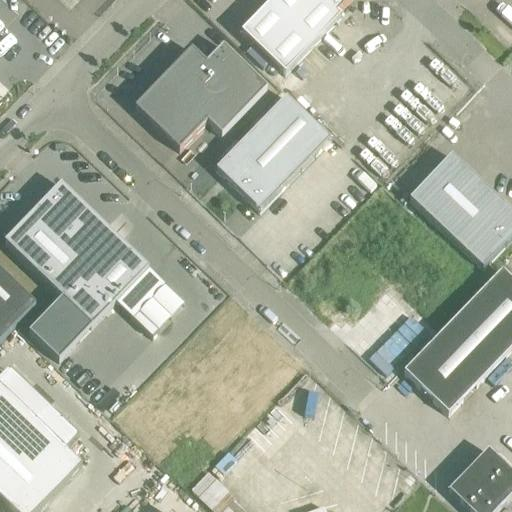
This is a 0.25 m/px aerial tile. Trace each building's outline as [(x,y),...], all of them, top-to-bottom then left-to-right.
[(277,0),(241,38),(284,80),(340,21),(337,18),(353,1),(352,0),(277,0)] [(134,113),(179,156),(207,127),(221,141),(267,94),(222,51),(206,68),(191,54),(134,113)] [(327,147),(283,105),(212,178),(256,220),(327,147)] [(511,218),(451,161),(409,205),(482,274),(511,243),(511,218)] [(60,189),(4,248),(55,297),(62,303),(29,338),(59,366),(92,332),(115,308),(151,343),(159,335),(140,317),(152,304),(166,290),(148,273),(60,189)] [(0,326),(10,336),(14,332),(35,310),(0,275),(0,326)] [(403,377),(448,420),(511,352),(511,285),(501,275),(403,377)] [(0,346),(10,336),(0,326),(0,346)] [(0,392),(0,503),(9,511),(43,511),(82,471),(0,392)] [(448,496),(465,511),(499,511),(511,499),(511,478),(488,455),(448,496)]
